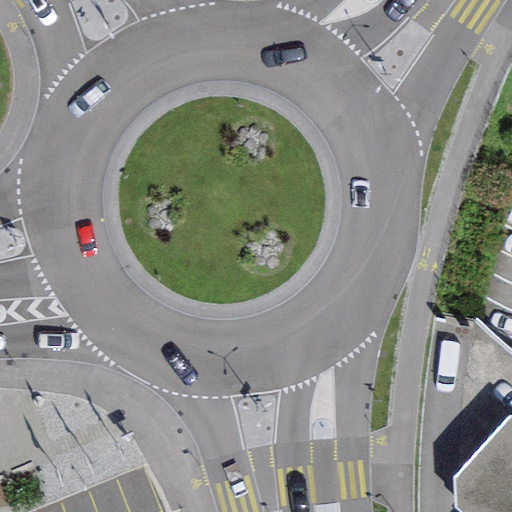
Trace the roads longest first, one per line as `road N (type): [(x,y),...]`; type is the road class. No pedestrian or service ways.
road 1 (secondary): [(320,326),(345,302),(377,242),(383,208),(373,141)]
road 2 (secondary): [(323,511),(320,326)]
road 3 (secondary): [(373,141),(467,0)]
road 4 (secondary): [(190,356),(247,511)]
road 5 (secondary): [(190,356),(236,358),(280,348),(320,326)]
road 6 (secondary): [(373,141),(320,70),(282,48)]
road 7 (secondary): [(85,283),(113,317),(190,356)]
road 8 (secondary): [(190,39),(149,53),(86,109)]
